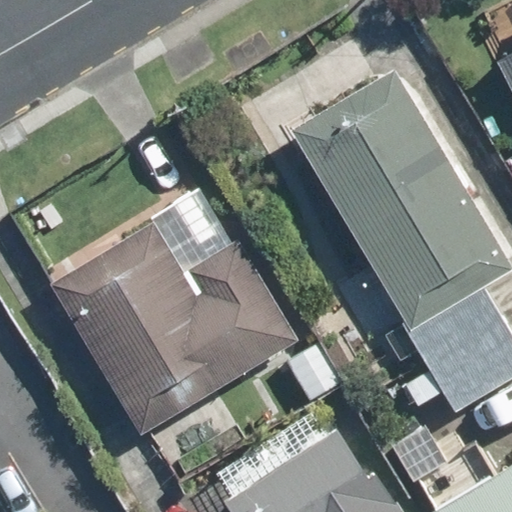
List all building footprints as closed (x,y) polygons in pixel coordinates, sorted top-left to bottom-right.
[(511,45),(496,54),(511,84),(511,45)] [(510,263),(389,61),(285,123),(402,318),(398,321),(424,363),(405,373),(420,399),(438,389),(452,410),(511,374),(511,333),(480,280),(510,263)] [(198,180),(42,280),(140,431),(294,331),(198,180)] [(317,336),(282,356),(305,398),(340,378),(317,336)] [(232,487),(221,494),(232,511),(373,511),(386,505),(331,419),(297,442),(295,438),(227,480),(232,487)] [(511,511),(511,455),(431,504),(435,511),(511,511)]
